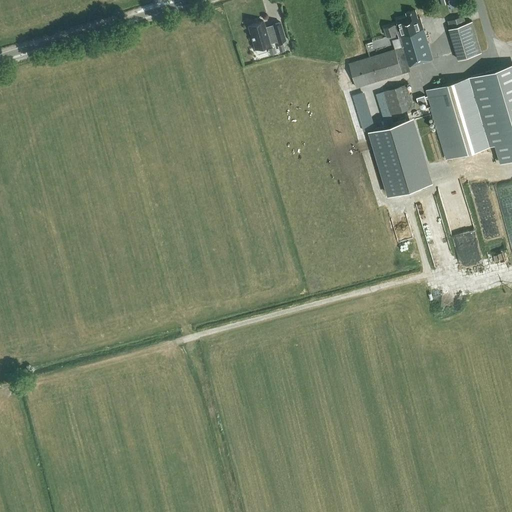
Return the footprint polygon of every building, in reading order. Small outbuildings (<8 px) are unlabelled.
[(448,0),(451,8),(459,6),(457,0),(448,0)] [(398,25),(384,29),(387,36),(398,33),(402,47),(394,49),(401,73),(410,70),(409,66),(432,59),(419,17),(417,18),(415,9),(406,12),(407,16),(396,19),(398,25)] [(466,23),(464,15),(447,20),(450,27),(449,28),(458,59),(481,52),(472,21),(466,23)] [(265,28),(263,20),(248,25),(255,48),(270,44),(270,43),(278,41),(285,39),(280,22),(273,24),(273,25),(265,28)] [(394,49),(349,62),(356,86),(401,73),(394,49)] [(496,144),(501,161),(511,158),(511,63),(426,90),(447,159),(496,144)] [(392,114),(414,107),(406,83),(384,90),(392,114)] [(408,121),(370,132),(389,196),(427,185),(408,121)] [(434,256),(438,271),(453,267),(449,252),(434,256)]
